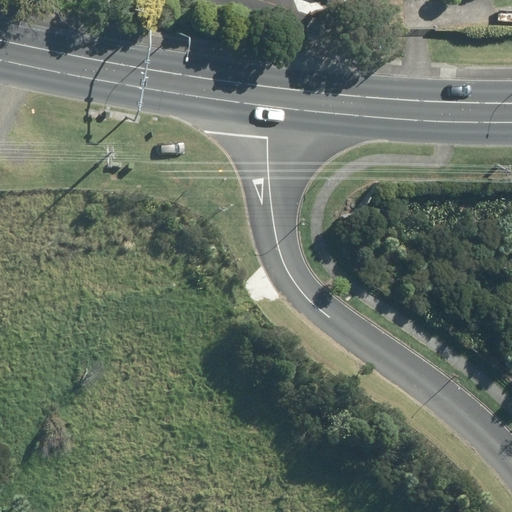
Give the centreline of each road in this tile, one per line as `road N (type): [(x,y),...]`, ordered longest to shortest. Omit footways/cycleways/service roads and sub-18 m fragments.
road 1 (residential): [(268,96),(270,201),(292,278),(337,324),(467,413),(511,462)]
road 2 (primary): [(0,47),(268,96)]
road 3 (primary): [(268,96),(511,112)]
